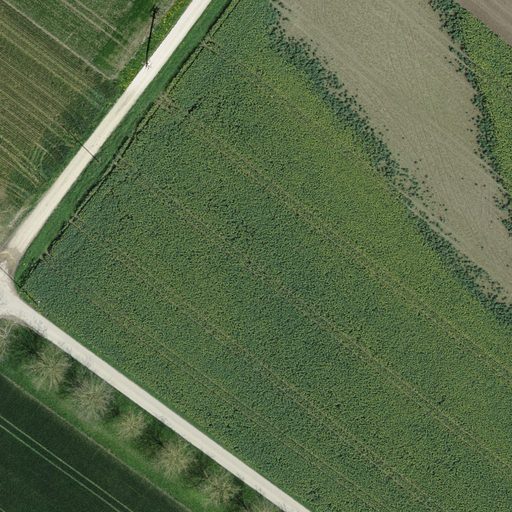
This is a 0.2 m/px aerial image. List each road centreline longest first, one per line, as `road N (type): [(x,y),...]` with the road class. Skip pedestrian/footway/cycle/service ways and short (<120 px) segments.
road 1 (track): [(299,511),(0,291)]
road 2 (track): [(201,0),(0,270)]
